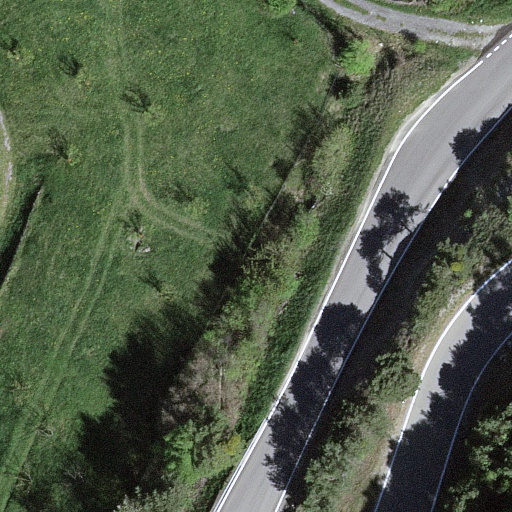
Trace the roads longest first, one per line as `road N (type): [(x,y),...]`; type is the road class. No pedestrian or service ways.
road 1 (unclassified): [(247,511),(422,167),(452,124),(511,66)]
road 2 (unclassified): [(511,295),(473,334),(446,381),(402,511)]
road 3 (track): [(511,45),(498,36),(461,37),(354,16),(316,0)]
